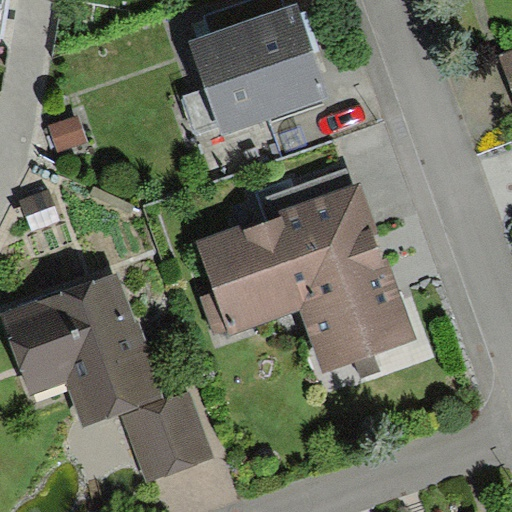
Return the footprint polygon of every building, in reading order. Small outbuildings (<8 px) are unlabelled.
[(11,0),(0,0),(0,47),(3,48),(11,0)] [(189,43),(224,138),(331,100),(296,4),(189,43)] [(511,53),(500,58),(511,89),(511,53)] [(77,117),(50,126),(58,149),(85,140),(77,117)] [(199,247),(230,335),(302,312),(325,373),(419,339),(390,260),(362,186),(199,247)] [(48,191),(21,201),(32,230),(59,220),(48,191)] [(3,315),(34,396),(67,384),(83,429),(122,416),(164,401),(142,341),(117,275),(3,315)] [(122,416),(145,482),(213,457),(189,391),(164,401),(122,416)]
